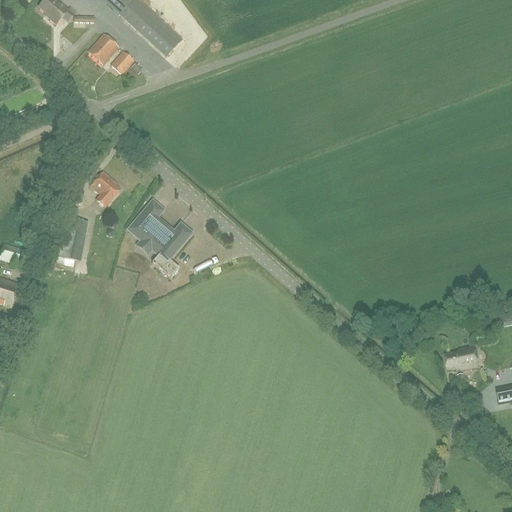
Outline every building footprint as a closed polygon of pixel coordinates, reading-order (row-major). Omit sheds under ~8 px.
[(68,13),(54,0),(47,0),(39,9),(49,18),(48,20),(55,26),(63,19),(68,23),(75,15),(70,10),(68,13)] [(100,0),(165,59),(181,41),(135,0),(100,0)] [(87,54),(102,67),(118,49),(103,36),(87,54)] [(123,53),(111,67),(122,76),(134,63),(123,53)] [(104,174),(91,188),(101,196),(99,199),(107,206),(120,192),(115,188),(117,186),(104,174)] [(80,206),(82,193),(73,191),(71,204),(80,206)] [(153,203),(128,232),(158,258),(167,266),(168,264),(192,236),(180,226),(174,234),(158,221),(164,213),(153,203)] [(76,263),(85,225),(65,220),(57,259),(76,263)] [(24,234),(33,238),(38,224),(29,221),(24,234)] [(29,253),(3,245),(0,256),(0,261),(24,268),(29,253)] [(167,266),(158,258),(152,265),(170,281),(179,271),(172,265),(171,267),(168,264),(167,266)] [(88,274),(87,263),(75,264),(75,274),(88,274)] [(0,305),(11,309),(18,286),(0,280),(0,305)] [(0,334),(8,337),(13,319),(0,315),(0,334)] [(458,352),(459,354),(445,357),(448,372),(462,369),(462,371),(478,368),(474,349),(458,352)] [(465,382),(463,375),(457,376),(458,384),(465,382)] [(511,389),(495,393),(498,407),(511,403),(511,389)]
